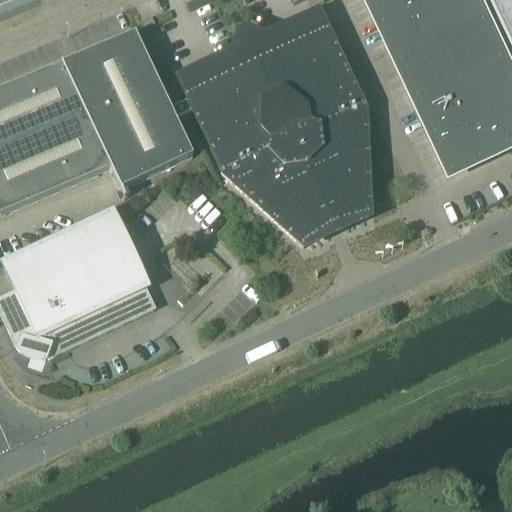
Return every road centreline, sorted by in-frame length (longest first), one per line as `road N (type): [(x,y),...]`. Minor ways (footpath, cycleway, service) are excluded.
road 1 (unclassified): [(13,462),(511,228)]
road 2 (unclassified): [(0,49),(120,0)]
